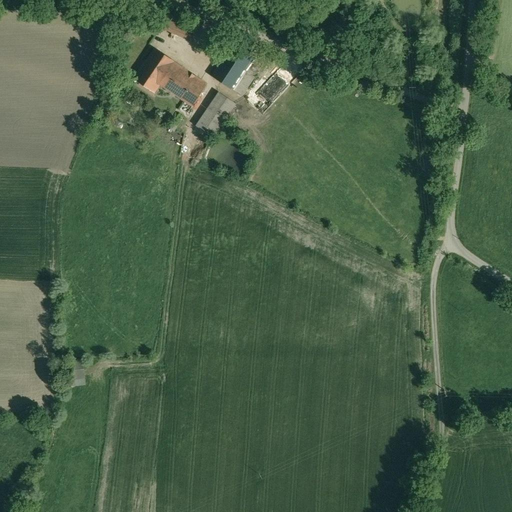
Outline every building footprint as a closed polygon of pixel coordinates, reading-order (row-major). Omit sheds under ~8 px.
[(177,18),(166,14),(162,23),(173,27),(173,25),(177,18)] [(189,23),(177,18),(173,25),(185,31),(189,23)] [(234,42),(212,76),(232,89),(254,56),(234,42)] [(174,61),(155,48),(147,59),(154,64),(151,69),(177,87),(173,93),(192,106),(207,84),(174,61)] [(254,56),(232,89),(241,95),(264,62),(254,56)] [(177,87),(151,69),(154,64),(147,59),(134,78),(154,92),(159,84),(173,93),(177,87)] [(275,74),(267,93),(279,99),(287,79),(275,74)] [(127,85),(115,78),(110,86),(123,94),(127,85)] [(236,104),(219,92),(208,108),(225,120),(236,104)] [(225,120),(208,108),(196,126),(213,137),(225,120)] [(71,386),(88,385),(87,371),(70,372),(71,386)]
